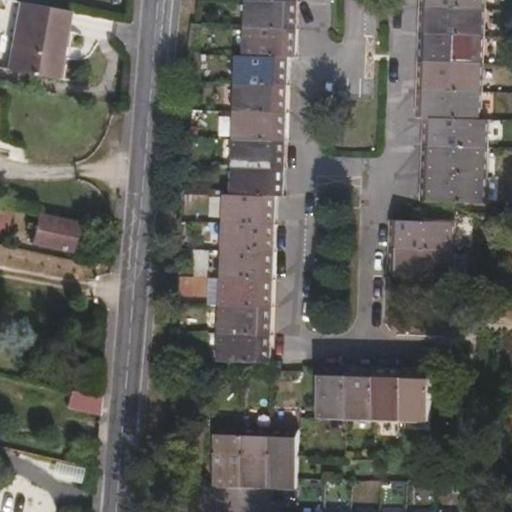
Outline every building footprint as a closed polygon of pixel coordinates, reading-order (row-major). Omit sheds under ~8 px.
[(58,74),(70,7),(32,0),(19,0),(8,65),(58,74)] [(490,13),(490,0),(424,0),(424,10),(490,13)] [(300,33),(301,6),(248,5),(247,31),(300,33)] [(489,40),(490,13),(424,10),(423,37),(489,40)] [(299,60),(300,33),(247,31),(246,59),(292,61),(299,60)] [(488,68),(489,40),(423,37),(422,65),(488,68)] [(292,91),(292,61),(246,59),(240,59),(239,88),(292,91)] [(487,95),(488,68),(422,65),(421,92),(487,95)] [(291,118),(292,91),(239,88),(238,116),(291,118)] [(485,124),(487,95),(421,92),(419,121),(429,121),(485,124)] [(290,146),(291,118),(238,116),(237,143),(290,146)] [(494,129),(494,124),(485,124),(429,121),(428,148),(493,151),(494,129)] [(289,173),(290,146),(237,143),(237,155),(236,171),(289,173)] [(492,178),(493,151),(428,148),(427,175),(492,178)] [(289,200),(289,173),(236,171),(236,198),(280,200),(289,200)] [(491,187),(492,178),(427,175),(425,205),(491,207),(491,187)] [(279,229),(280,200),(236,198),(228,197),(227,226),(279,229)] [(70,251),(76,221),(37,213),(30,242),(70,251)] [(460,254),(461,226),(395,223),(394,251),(460,254)] [(279,256),(279,229),(227,226),(226,254),(279,256)] [(460,261),(460,254),(394,251),(392,280),(459,282),(460,261)] [(278,285),(279,256),(226,254),(225,267),(225,283),(278,285)] [(221,281),(211,280),(210,305),(220,306),(221,281)] [(278,312),(278,285),(225,283),(224,310),(278,312)] [(277,338),(278,312),(224,310),(223,320),(222,336),(277,338)] [(276,366),(277,338),(222,336),(221,364),(276,366)] [(356,424),(358,370),(331,370),(329,424),(356,424)] [(383,425),(384,371),(358,370),(356,424),(383,425)] [(411,426),(413,371),(384,371),(383,425),(411,426)] [(440,426),(442,372),(413,371),(411,426),(440,426)] [(100,415),(101,396),(70,390),(67,406),(100,415)] [(249,491),(251,431),(224,430),(222,489),(249,491)] [(276,492),(279,432),(265,432),(251,431),(249,491),(276,492)] [(306,493),(308,433),(279,432),(276,492),(306,493)]
